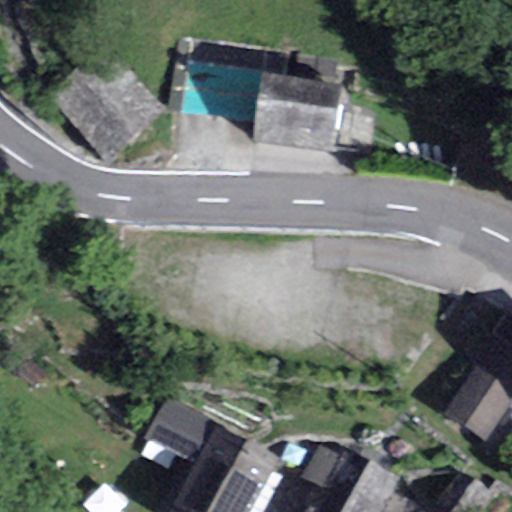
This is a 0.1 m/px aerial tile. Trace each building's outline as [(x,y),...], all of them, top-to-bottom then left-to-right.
[(162,112),(102,45),(45,95),(105,162),(162,112)] [(329,151),(338,84),(262,74),(253,141),(329,151)] [(511,349),(493,338),(442,416),(486,445),(511,406),(511,349)] [(250,511),(280,460),(165,396),(144,434),(196,463),(168,511),(250,511)] [(399,481),(342,450),(337,458),(314,445),(276,511),(415,511),(417,509),(391,494),(399,481)]
